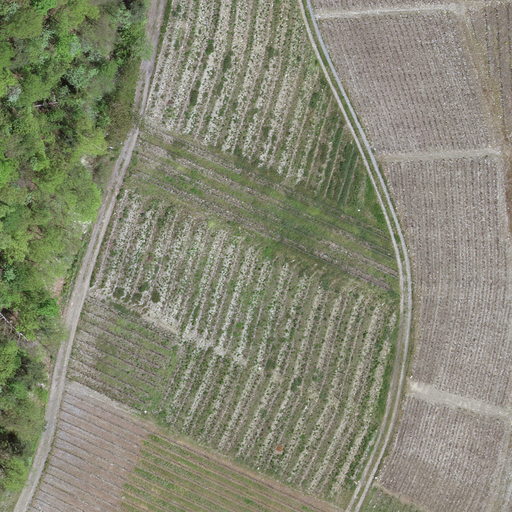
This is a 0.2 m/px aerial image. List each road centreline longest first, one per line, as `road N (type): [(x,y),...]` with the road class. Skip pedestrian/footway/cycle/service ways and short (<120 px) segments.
road 1 (track): [(303,0),(393,228),(405,323),(382,431),(346,511)]
road 2 (track): [(18,511),(42,458),(72,314),(136,121),(159,0)]
road 3 (track): [(511,212),(456,0)]
